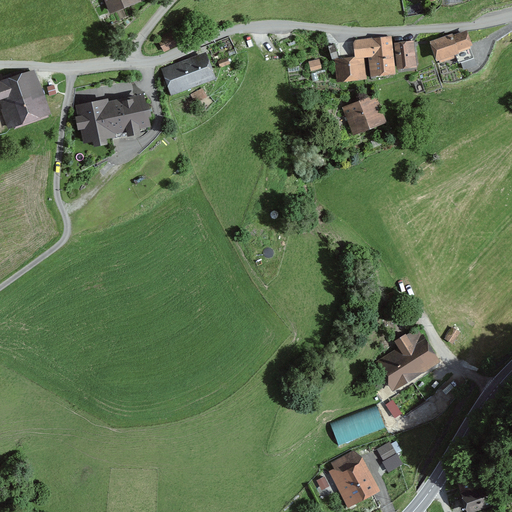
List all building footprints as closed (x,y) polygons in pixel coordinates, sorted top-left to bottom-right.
[(107,0),(111,9),(132,1),(131,0),(107,0)] [(157,37),(163,50),(177,43),(171,30),(157,37)] [(458,62),(460,68),(473,64),(463,32),(433,42),(438,61),(455,55),(457,62),(458,62)] [(337,44),(339,58),(356,56),(356,54),(372,52),(374,71),(393,69),(389,38),(337,44)] [(392,42),(395,65),(410,63),(408,41),(392,42)] [(327,45),(331,58),(337,57),(333,44),(327,45)] [(364,75),(362,56),(356,56),(339,58),(340,77),(364,75)] [(182,84),(182,86),(210,75),(203,57),(163,73),(171,93),(176,91),(175,87),(182,84)] [(217,62),(219,67),(228,62),(226,57),(217,62)] [(317,66),(316,57),(305,59),(306,67),(317,66)] [(7,122),(41,111),(27,70),(0,79),(0,78),(0,95),(5,94),(10,108),(3,110),(7,122)] [(190,91),(193,98),(202,94),(200,87),(190,91)] [(117,128),(118,129),(147,122),(141,97),(106,105),(105,101),(79,107),(86,139),(111,133),(110,129),(117,128)] [(376,119),(377,121),(383,119),(377,105),(376,106),(372,97),(368,98),(368,97),(347,105),(355,127),(376,119)] [(323,135),(325,141),(339,136),(337,130),(323,135)] [(386,317),(400,311),(392,294),(378,300),(386,317)] [(389,360),(386,357),(380,362),(389,376),(385,378),(390,386),(434,357),(416,329),(397,341),(403,351),(389,360)] [(395,399),(388,402),(394,417),(402,414),(395,399)] [(340,445),(386,426),(377,405),(331,425),(340,445)] [(396,454),(389,442),(377,449),(384,462),(396,454)] [(334,468),(351,500),(373,488),(353,452),(328,465),(330,470),(334,468)] [(459,473),(464,491),(483,485),(481,477),(478,477),(476,468),(459,473)] [(493,497),(489,484),(483,485),(464,491),(469,509),(481,506),(479,501),(493,497)]
